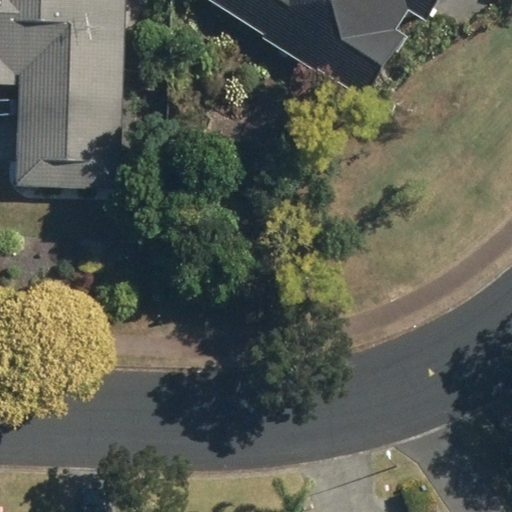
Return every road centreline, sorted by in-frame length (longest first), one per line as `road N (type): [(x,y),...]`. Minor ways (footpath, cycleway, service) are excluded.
road 1 (residential): [(511,331),(461,369),(272,414),(0,404)]
road 2 (unknown): [(388,387),(478,511)]
